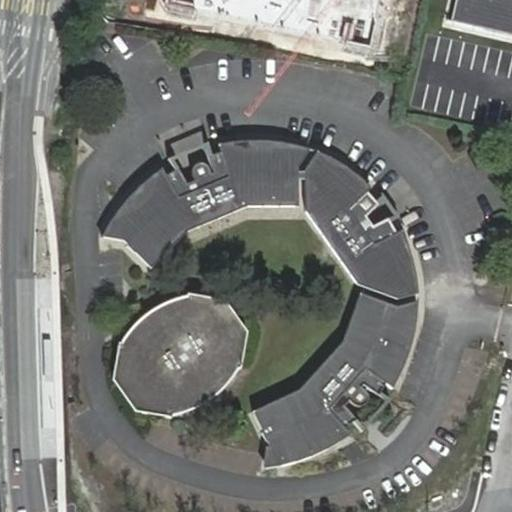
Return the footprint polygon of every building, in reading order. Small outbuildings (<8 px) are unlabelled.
[(374,0),(164,0),(163,6),(364,49),(374,0)] [(511,0),(460,0),(455,26),(483,31),(505,35),(511,34),(511,0)] [(250,202),(303,206),(303,169),(312,154),(305,151),(296,148),(278,145),(261,144),(233,143),(224,145),(227,153),(212,160),(215,174),(210,176),(205,169),(198,168),(195,170),(193,174),(194,181),(190,182),(184,170),(169,176),(165,171),(157,178),(147,185),(140,192),(122,214),(104,238),(129,243),(155,268),(189,229),(250,202)] [(308,214),(359,287),(403,301),(421,296),(420,283),(414,256),(409,242),(405,233),(398,233),(390,222),(377,230),(371,220),(382,208),(370,194),(376,189),(350,170),(328,156),(321,153),(308,171),(308,214)] [(303,215),(303,206),(250,202),(189,229),(155,268),(160,274),(192,235),(249,212),(303,215)] [(345,345),(366,296),(358,293),(341,340),(301,389),(252,411),(255,416),(301,395),(345,345)] [(116,344),(109,380),(132,412),(164,416),(170,416),(180,414),(191,410),(203,404),(212,397),(221,389),(230,380),(237,370),(244,335),(221,300),(184,296),(116,344)] [(395,306),(366,296),(345,345),(301,395),(255,416),(271,448),(267,469),(272,469),(287,466),(311,458),(330,449),(354,437),(349,429),(358,419),(349,409),(353,404),(355,407),(361,409),(364,408),(366,407),(367,403),(368,400),(367,396),(365,393),(364,392),(368,389),(379,398),(389,386),(393,389),(400,379),(406,367),(411,352),(416,336),(421,305),(395,306)]
